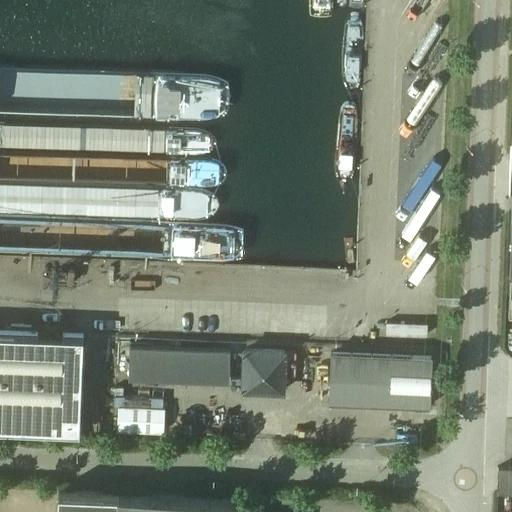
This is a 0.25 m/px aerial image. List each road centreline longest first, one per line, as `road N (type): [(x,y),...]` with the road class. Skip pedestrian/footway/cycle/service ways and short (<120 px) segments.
road 1 (unclassified): [(0,295),(370,296),(384,0)]
road 2 (unclassified): [(465,480),(487,0)]
road 3 (unclassified): [(465,480),(0,461)]
